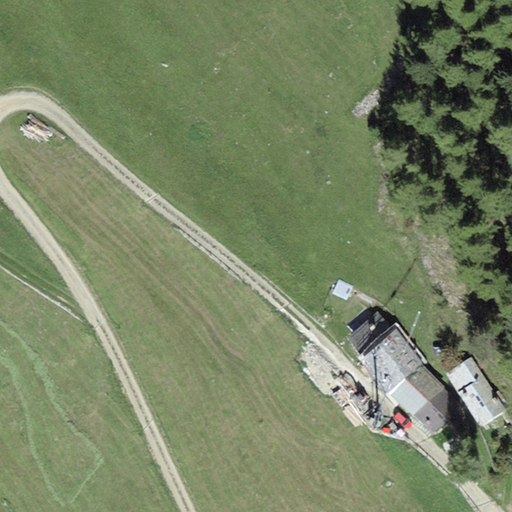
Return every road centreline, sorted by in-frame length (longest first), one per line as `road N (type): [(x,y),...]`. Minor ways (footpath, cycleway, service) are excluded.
road 1 (track): [(0,110),(21,101),(54,110),(291,310),(491,511)]
road 2 (track): [(191,511),(68,265),(0,177)]
